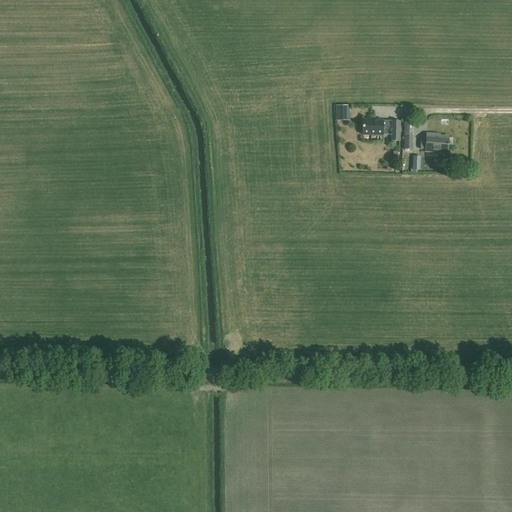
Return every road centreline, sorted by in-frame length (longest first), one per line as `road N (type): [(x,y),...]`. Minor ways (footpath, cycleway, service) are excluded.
road 1 (unclassified): [(0,368),(511,373)]
road 2 (track): [(511,111),(373,111)]
